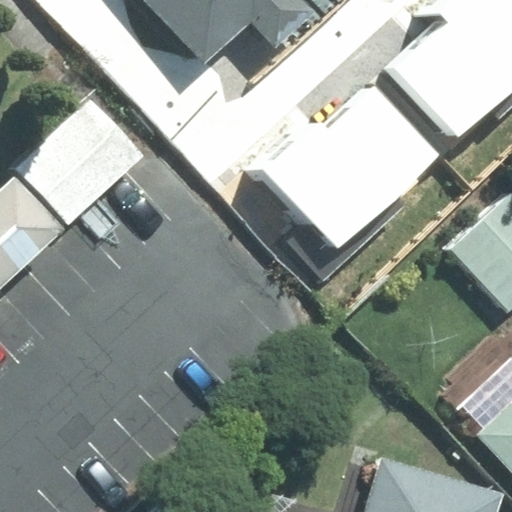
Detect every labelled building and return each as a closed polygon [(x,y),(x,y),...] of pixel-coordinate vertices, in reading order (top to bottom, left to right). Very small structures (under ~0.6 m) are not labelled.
[(123,0),(190,72),(201,62),(239,103),(273,72),(255,53),(298,13),(285,0),(321,0),(328,7),(335,0),(123,0)] [(270,86),(191,159),(256,228),(335,155),(270,86)] [(137,153),(82,98),(6,172),(60,228),(137,153)] [(0,275),(46,233),(0,182),(0,275)] [(511,196),(507,191),(439,250),(496,315),(511,301),(511,196)] [(511,364),(505,358),(441,420),(511,492),(511,364)] [(488,511),(492,498),(356,466),(345,511),(488,511)] [(273,511),(285,502),(254,469),(208,511),(273,511)] [(185,511),(168,492),(145,511),(185,511)]
